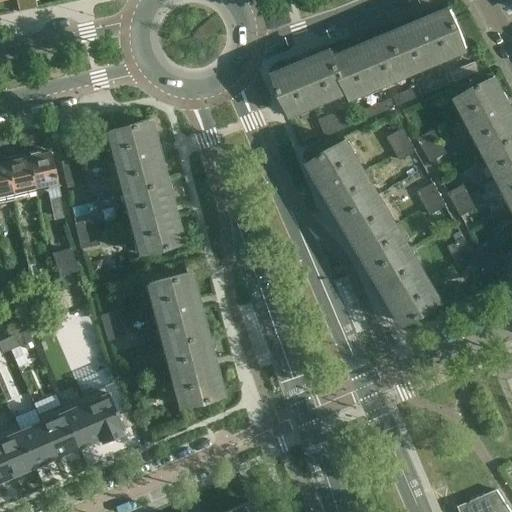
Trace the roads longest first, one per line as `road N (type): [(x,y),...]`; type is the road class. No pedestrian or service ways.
road 1 (tertiary): [(417,511),(231,75)]
road 2 (tertiary): [(192,91),(336,511)]
road 3 (residential): [(81,511),(237,444)]
road 4 (tertiary): [(0,103),(147,66)]
road 5 (tertiary): [(140,25),(0,54)]
road 6 (tertiary): [(246,46),(381,0)]
